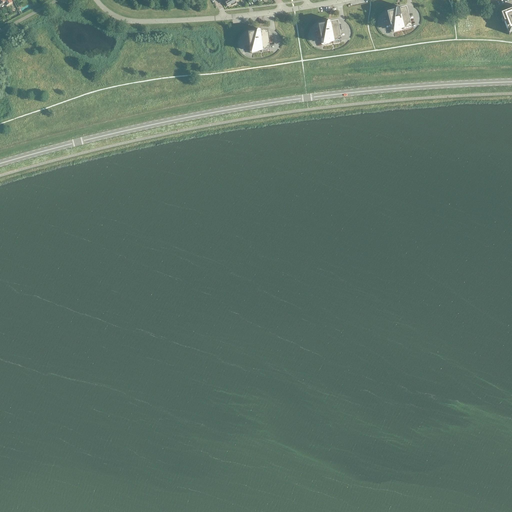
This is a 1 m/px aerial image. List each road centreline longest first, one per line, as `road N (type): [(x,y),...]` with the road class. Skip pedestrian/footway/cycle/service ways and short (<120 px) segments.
road 1 (tertiary): [(511,82),(306,97),(160,122),(0,163)]
road 2 (residential): [(96,0),(130,21),(223,19)]
